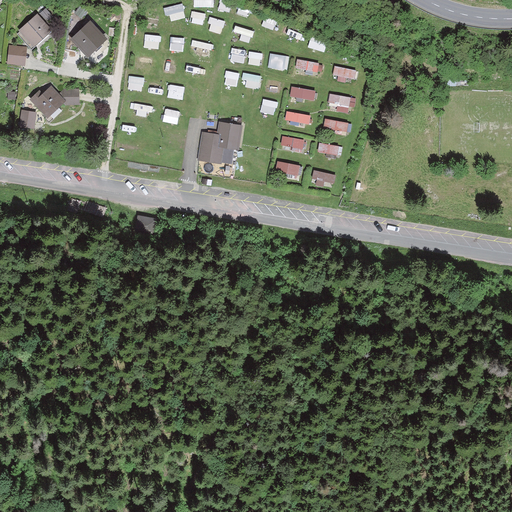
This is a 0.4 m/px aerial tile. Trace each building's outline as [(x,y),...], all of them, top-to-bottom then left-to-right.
[(184,3),(165,6),(168,21),(187,17),(184,3)] [(192,22),(205,23),(206,12),(193,10),(192,22)] [(213,16),(209,28),(222,33),(226,20),(213,16)] [(20,34),(33,50),(53,34),(39,18),(20,34)] [(70,39),(86,58),(107,39),(91,21),(70,39)] [(238,26),(237,31),(244,32),(242,39),(253,41),(255,29),(238,26)] [(161,47),(162,34),(147,33),(146,46),(161,47)] [(185,50),(186,37),(172,36),(171,49),(185,50)] [(326,49),(328,41),(311,38),(310,47),(326,49)] [(197,39),(194,53),(211,56),(214,43),(197,39)] [(27,47),(9,46),(8,63),(25,65),(27,47)] [(251,50),(250,62),(262,64),(264,52),(251,50)] [(269,66),(288,70),(291,55),(272,51),(269,66)] [(320,71),(321,61),(299,58),(297,68),(320,71)] [(334,77),(356,81),(359,69),(337,64),(334,77)] [(239,85),(241,72),(228,69),(225,83),(239,85)] [(247,71),(245,85),(261,88),(263,74),(247,71)] [(131,75),(130,88),(144,89),(145,76),(131,75)] [(268,78),(267,91),(283,92),(284,79),(268,78)] [(170,83),(169,96),(184,98),(186,85),(170,83)] [(30,100),(47,119),(64,104),(65,105),(80,105),(79,89),(64,89),(59,94),(51,86),(43,93),(40,90),(30,100)] [(293,86),(292,96),(317,99),(318,88),(293,86)] [(352,112),(355,96),(331,92),(328,108),(352,112)] [(277,114),(279,100),(265,97),(262,111),(277,114)] [(168,107),(165,120),(179,123),(182,110),(168,107)] [(36,128),(39,110),(24,108),(21,125),(36,128)] [(312,123),(313,114),(288,110),(287,119),(312,123)] [(350,132),(352,122),(327,116),(325,126),(350,132)] [(202,133),(198,161),(221,164),(223,147),(240,150),(244,128),(219,124),(218,135),(202,133)] [(306,148),(307,137),(285,135),(284,146),(306,148)] [(340,156),(343,146),(322,140),(319,150),(340,156)] [(279,160),(278,171),(303,173),(304,163),(279,160)] [(316,168),(313,179),(325,183),(326,179),(335,182),(338,174),(316,168)] [(158,222),(138,218),(135,235),(154,239),(158,222)]
